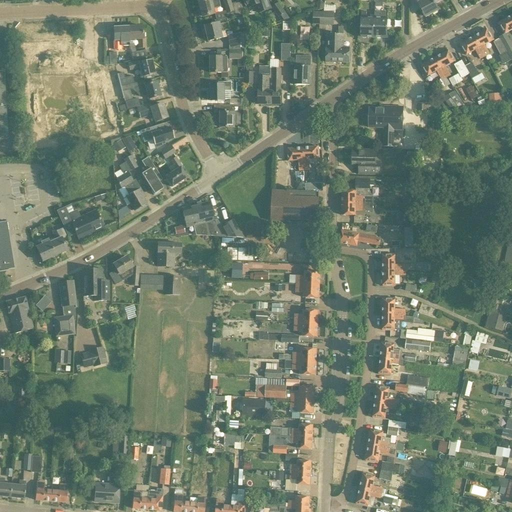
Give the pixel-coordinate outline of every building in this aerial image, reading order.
[(201,18),(203,17),(215,14),(214,9),(221,7),(219,0),(213,0),(212,1),(211,0),(206,0),(199,2),(201,9),(199,10),(198,11),(199,17),(201,18)] [(215,15),(216,20),(227,18),(236,17),(233,5),(230,0),(222,0),(226,12),(215,15)] [(248,8),(255,5),(258,13),(270,9),(266,0),(245,0),(243,1),(246,7),(247,6),(248,8)] [(437,11),(434,4),(441,0),(416,0),(418,3),(425,17),(437,11)] [(233,5),(236,17),(245,14),(241,2),(233,5)] [(278,18),(285,13),(278,3),(271,8),(278,18)] [(313,12),(313,25),(319,25),(334,26),(334,13),(335,13),(335,6),(324,6),(324,13),(313,12)] [(373,19),(366,18),(366,12),(361,12),(361,18),(360,37),(373,38),(373,19)] [(373,19),(373,38),(387,38),(387,13),(381,12),(375,12),(374,19),(373,19)] [(511,44),(506,34),(511,30),(511,16),(498,24),(504,35),(499,38),(500,39),(507,52),(511,61),(511,44)] [(221,32),(222,32),(230,30),(227,18),(216,20),(212,21),(213,25),(205,27),(209,42),(222,38),(221,32)] [(145,39),(143,39),(142,27),(127,28),(128,40),(137,40),(138,49),(146,49),(145,39)] [(338,34),(337,63),(349,63),(349,48),(344,48),(344,35),(343,35),(344,27),(338,27),(338,34)] [(113,29),(114,40),(112,40),(113,50),(121,50),(121,47),(128,46),(128,44),(128,40),(127,28),(113,29)] [(487,30),(473,38),(484,57),(490,55),(484,45),(493,40),(487,30)] [(55,31),(44,32),(44,51),(56,50),(55,31)] [(33,32),(22,33),(22,52),(34,51),(33,32)] [(44,32),(33,32),(34,51),(44,51),(44,32)] [(229,46),(229,49),(245,50),(245,33),(241,34),(240,33),(228,36),(230,45),(229,46)] [(327,34),(327,48),(326,48),(326,63),(337,63),(338,34),(327,34)] [(465,56),(475,50),(480,60),(484,57),(473,38),(460,45),(465,56)] [(500,55),(507,52),(500,39),(494,43),(500,55)] [(133,44),(128,44),(128,46),(129,48),(131,53),(133,61),(146,57),(144,50),(135,52),(133,44)] [(281,45),(281,61),(290,61),(290,45),(281,45)] [(245,50),(229,49),(229,60),(244,60),(245,50)] [(451,76),(446,66),(455,61),(449,51),(435,59),(446,78),(451,76)] [(210,73),(222,73),(228,73),(228,59),(222,59),(222,57),(210,57),(210,73)] [(310,86),(311,67),(311,57),(304,57),(304,61),(296,61),(296,66),(295,66),(294,85),(310,86)] [(442,81),(446,78),(435,59),(421,67),(426,77),(437,71),(442,81)] [(151,61),(139,64),(138,61),(128,63),(130,71),(139,69),(141,77),(154,74),(151,61)] [(461,78),(469,74),(465,67),(462,61),(454,65),(461,78)] [(127,62),(117,65),(115,65),(120,87),(134,84),(132,77),(125,79),(122,66),(128,65),(127,62)] [(465,67),(469,74),(475,84),(485,79),(482,74),(479,75),(472,63),(465,67)] [(245,84),(253,84),(254,72),(253,72),(253,67),(246,66),(246,72),(245,72),(245,79),(245,84)] [(270,69),(270,77),(269,105),(280,105),(280,69),(270,69)] [(48,72),(29,75),(30,84),(49,82),(48,72)] [(258,77),(258,91),(255,91),(254,92),(254,97),(255,98),(258,98),(258,105),(269,105),(270,77),(258,77)] [(98,80),(79,84),(82,94),(100,89),(98,80)] [(156,82),(145,85),(144,81),(134,84),(120,87),(122,92),(132,90),(139,96),(146,94),(147,100),(160,96),(156,82)] [(49,82),(30,84),(31,93),(50,90),(49,82)] [(224,101),(224,100),(230,100),(231,100),(231,99),(231,91),(232,91),(231,82),(218,83),(218,86),(210,86),(211,101),(224,101)] [(465,90),(471,100),(478,96),(472,85),(465,90)] [(100,89),(82,94),(84,102),(102,97),(100,89)] [(50,90),(31,93),(32,101),(51,99),(50,90)] [(499,94),(489,94),(490,106),(500,106),(499,94)] [(449,95),(444,98),(446,102),(447,101),(450,107),(452,106),(453,108),(461,106),(459,102),(456,96),(451,99),(449,95)] [(102,97),(84,102),(86,110),(104,105),(102,97)] [(51,99),(32,101),(33,109),(52,107),(51,99)] [(136,107),(140,106),(138,99),(125,102),(127,110),(136,107)] [(140,119),(152,116),(154,122),(167,118),(162,104),(151,108),(149,103),(140,106),(136,107),(140,119)] [(104,105),(86,110),(88,118),(106,114),(104,105)] [(214,113),(220,113),(220,127),(234,128),(234,126),(240,126),(241,125),(241,121),(241,106),(230,106),(224,106),(214,106),(214,113)] [(52,107),(33,109),(34,118),(53,115),(52,107)] [(393,130),(402,131),(403,107),(384,107),(384,108),(369,108),(368,128),(383,129),(382,147),(393,147),(393,130)] [(106,114),(88,118),(90,126),(108,122),(106,114)] [(53,115),(34,118),(35,127),(54,125),(53,115)] [(108,122),(90,126),(92,136),(111,131),(108,122)] [(158,125),(140,131),(144,143),(152,140),(154,145),(155,145),(156,149),(171,139),(173,139),(174,139),(173,136),(174,134),(173,131),(171,131),(170,128),(169,128),(160,131),(158,125)] [(121,139),(129,152),(136,148),(129,137),(121,139)] [(113,145),(117,153),(125,148),(120,141),(113,145)] [(170,146),(160,152),(164,160),(175,153),(171,147),(170,146)] [(310,170),(309,160),(319,159),(318,148),(302,149),(304,171),(310,170)] [(299,171),(304,171),(302,149),(287,150),(287,161),(298,161),(299,171)] [(374,158),(372,158),(372,151),(352,151),(352,167),(363,167),(363,174),(379,174),(379,164),(375,164),(375,160),(374,158)] [(145,197),(140,189),(135,180),(133,181),(128,173),(137,167),(131,156),(124,160),(125,163),(119,166),(124,174),(116,179),(121,189),(124,187),(129,196),(126,198),(134,211),(145,204),(143,199),(145,197)] [(154,195),(162,189),(158,182),(162,180),(149,160),(147,157),(141,162),(146,171),(142,174),(141,174),(154,195)] [(165,175),(166,177),(165,177),(171,187),(186,178),(180,169),(182,168),(175,158),(169,161),(172,165),(168,168),(170,172),(165,175)] [(342,192),(341,204),(373,204),(373,203),(385,203),(385,197),(373,197),(369,190),(370,190),(370,186),(373,186),(373,181),(370,181),(370,179),(355,179),(355,189),(356,189),(355,192),(353,192),(344,192),(342,192)] [(288,222),(288,220),(317,221),(318,199),(289,197),(289,191),(272,190),(271,221),(288,222)] [(216,237),(213,221),(209,202),(195,206),(202,236),(216,237)] [(353,216),(355,216),(355,218),(365,218),(365,211),(373,212),(373,204),(341,204),(341,215),(343,215),(343,216),(353,216)] [(196,235),(202,236),(195,206),(181,209),(186,228),(193,226),(196,235)] [(64,208),(56,212),(62,225),(69,221),(78,240),(103,229),(95,211),(79,218),(76,211),(67,215),(64,208)] [(233,220),(220,227),(226,237),(243,238),(233,220)] [(0,271),(8,270),(7,269),(13,267),(5,222),(0,222),(0,271)] [(367,225),(366,231),(376,233),(377,227),(367,225)] [(52,233),(55,241),(49,243),(55,256),(66,251),(61,239),(67,237),(63,228),(62,229),(52,233)] [(356,247),(357,242),(379,246),(379,245),(389,247),(390,242),(380,240),(381,238),(359,234),(358,235),(341,232),(339,244),(356,247)] [(42,262),(55,256),(49,243),(49,242),(36,248),(42,262)] [(157,244),(157,253),(156,267),(174,268),(174,254),(180,254),(180,244),(157,244)] [(383,255),(383,271),(406,271),(413,271),(413,265),(394,265),(394,255),(383,255)] [(139,267),(132,267),(126,257),(112,265),(116,271),(109,275),(115,285),(131,276),(131,286),(138,286),(139,267)] [(290,274),(303,274),(304,264),(266,263),(266,269),(290,269),(290,274)] [(232,265),(231,279),(241,279),(242,265),(232,265)] [(108,280),(101,280),(101,270),(82,270),(82,292),(83,292),(83,301),(108,302),(108,292),(108,280)] [(204,271),(203,283),(213,283),(213,271),(204,271)] [(394,287),(394,276),(406,276),(406,271),(383,271),(383,287),(394,287)] [(296,276),(296,285),(319,286),(320,273),(304,272),(304,276),(296,276)] [(140,275),(140,290),(162,291),(163,276),(140,275)] [(178,296),(179,296),(180,277),(165,276),(164,295),(166,295),(166,302),(177,302),(178,296)] [(61,307),(62,307),(63,317),(53,318),(55,337),(75,335),(73,320),(75,320),(75,316),(74,308),(75,308),(72,282),(59,284),(61,307)] [(406,284),(405,291),(415,293),(416,287),(406,284)] [(295,293),(303,294),(303,298),(318,298),(319,286),(296,285),(295,293)] [(42,311),(52,301),(45,295),(35,305),(42,311)] [(13,334),(32,329),(24,298),(5,303),(13,334)] [(405,310),(394,309),(394,299),(383,299),(383,315),(405,315),(405,310)] [(272,304),(272,312),(284,313),(284,304),(272,304)] [(133,305),(125,307),(128,318),(136,316),(133,305)] [(295,314),(294,323),(317,324),(318,312),(303,311),(302,315),(295,314)] [(491,316),(488,327),(495,330),(502,332),(506,315),(493,311),(491,316)] [(268,313),(256,312),(256,320),(268,321),(268,313)] [(405,320),(405,315),(383,315),(382,331),(394,331),(394,320),(405,320)] [(294,332),(301,332),(301,336),(317,337),(317,324),(294,323),(294,332)] [(407,331),(406,339),(419,340),(427,341),(435,342),(436,332),(418,329),(418,332),(407,330),(407,331)] [(487,344),(488,333),(476,331),(473,352),(479,353),(481,343),(487,344)] [(281,343),(284,343),(299,344),(299,337),(282,336),(281,343)] [(406,340),(405,349),(430,352),(431,343),(406,340)] [(402,351),(393,349),(393,344),(382,343),(380,359),(404,361),(415,363),(416,356),(402,354),(402,351)] [(455,364),(467,365),(468,347),(455,347),(455,364)] [(90,353),(81,355),(84,367),(93,365),(94,367),(106,364),(102,348),(90,351),(90,353)] [(301,349),(301,353),(293,353),(292,362),(316,363),(316,350),(313,350),(313,349),(304,349),(304,350),(301,349)] [(64,364),(70,364),(71,352),(64,351),(64,353),(60,353),(60,363),(64,363),(64,364)] [(0,371),(9,371),(9,359),(0,359),(0,371)] [(391,365),(403,366),(404,361),(380,359),(379,375),(390,376),(391,365)] [(478,371),(480,361),(471,359),(469,369),(478,371)] [(315,375),(316,363),(292,362),(292,370),(300,371),(300,375),(303,375),(311,376),(311,375),(315,375)] [(265,370),(265,378),(281,379),(282,371),(265,370)] [(408,376),(407,385),(427,388),(429,379),(408,376)] [(299,387),(299,391),(286,391),(286,387),(300,387),(300,381),(287,380),(256,379),(255,398),(271,398),(271,399),(314,401),(315,388),(311,388),(303,387),(303,388),(299,387)] [(463,394),(470,395),(472,382),(464,381),(463,394)] [(407,393),(408,386),(397,384),(396,384),(395,392),(407,393)] [(511,389),(499,386),(496,396),(510,400),(511,390),(511,389)] [(396,395),(388,394),(389,388),(377,387),(375,403),(397,406),(419,409),(420,402),(398,399),(398,400),(395,400),(396,395)] [(314,414),(314,401),(271,399),(271,402),(290,403),(290,408),(290,412),(302,413),(302,414),(310,414),(310,413),(314,414)] [(243,416),(265,417),(266,401),(243,400),(243,416)] [(397,407),(397,406),(375,403),(373,418),(384,420),(385,414),(401,416),(402,408),(397,407)] [(445,416),(442,436),(448,437),(452,418),(445,416)] [(231,419),(230,427),(238,428),(239,420),(231,419)] [(389,421),(388,427),(405,430),(406,423),(402,422),(389,421)] [(299,425),(299,429),(271,428),(271,435),(312,438),(313,426),(311,426),(301,425),(301,426),(299,425)] [(398,429),(389,428),(387,435),(397,437),(398,429)] [(390,439),(382,438),(383,432),(372,430),(369,447),(395,451),(403,452),(405,443),(397,442),(396,445),(390,444),(390,439)] [(511,431),(503,430),(502,436),(511,438),(511,431)] [(235,448),(244,448),(244,434),(224,434),(224,445),(235,445),(235,448)] [(158,435),(155,453),(170,455),(172,437),(158,435)] [(312,449),(312,438),(271,435),(270,435),(269,453),(273,453),(273,454),(287,454),(287,443),(298,444),(298,449),(300,449),(309,450),(309,449),(312,449)] [(119,454),(127,454),(127,437),(120,436),(119,454)] [(67,447),(65,473),(72,473),(73,455),(74,455),(74,448),(67,447)] [(394,455),(395,451),(369,447),(366,461),(377,463),(379,453),(394,455)] [(130,448),(129,460),(138,460),(138,448),(130,448)] [(511,449),(508,449),(502,448),(502,451),(509,453),(508,458),(511,458),(511,449)] [(30,471),(31,456),(31,455),(24,455),(23,470),(30,471)] [(42,457),(31,456),(30,471),(30,473),(41,474),(42,457)] [(298,461),(297,465),(290,465),(290,473),(311,474),(311,462),(309,462),(309,461),(299,461),(298,461)] [(393,472),(399,473),(400,466),(394,465),(394,464),(382,462),(381,470),(393,472)] [(118,503),(119,486),(120,470),(110,469),(109,485),(95,484),(94,502),(118,503)] [(160,469),(159,484),(168,485),(170,470),(160,469)] [(393,472),(381,470),(379,479),(391,482),(393,472)] [(310,485),(311,474),(290,473),(284,472),(284,478),(290,479),(290,480),(297,481),(296,484),(298,485),(308,486),(308,485),(310,485)] [(383,488),(372,486),(375,476),(364,474),(360,489),(382,494),(387,495),(388,488),(383,486),(383,488)] [(11,485),(4,484),(5,478),(0,477),(0,496),(9,498),(11,485)] [(511,481),(499,478),(497,486),(501,486),(500,487),(508,489),(511,490),(511,481)] [(19,480),(18,485),(11,485),(9,498),(24,499),(25,486),(25,481),(19,480)] [(36,482),(36,490),(35,500),(50,501),(51,491),(44,490),(44,483),(36,482)] [(59,492),(51,491),(50,501),(66,503),(67,485),(60,484),(59,492)] [(491,485),(490,491),(497,493),(499,487),(491,485)] [(471,486),(469,493),(485,498),(487,490),(471,486)] [(161,511),(161,501),(162,490),(156,489),(156,492),(148,491),(148,493),(146,510),(158,511),(161,511)] [(381,499),(382,494),(360,489),(356,505),(367,507),(368,506),(373,507),(375,497),(381,499)] [(132,509),(146,510),(148,493),(141,492),(141,491),(133,490),(132,509)] [(188,511),(189,503),(182,502),(182,495),(180,495),(180,490),(174,490),(172,511),(188,511)] [(197,496),(196,503),(189,503),(188,511),(203,511),(205,496),(197,496)] [(296,497),(296,501),(288,501),(288,503),(271,503),(266,502),(266,508),(268,508),(309,510),(309,498),(307,498),(298,497),(298,498),(296,497)] [(230,511),(231,506),(224,506),(224,501),(217,500),(215,511),(230,511)] [(239,502),(238,507),(231,506),(230,511),(244,511),(245,503),(239,502)]
